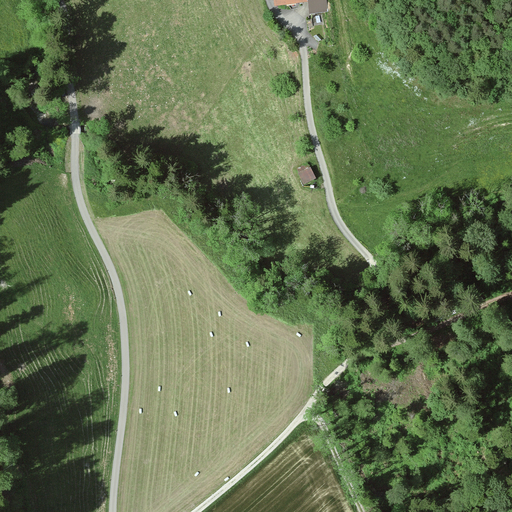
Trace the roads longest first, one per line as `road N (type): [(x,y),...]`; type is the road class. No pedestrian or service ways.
road 1 (unclassified): [(56,0),(79,205),(117,289),(124,353),(112,511)]
road 2 (track): [(269,0),(298,31),(310,129),(335,214),(390,294),(356,356)]
road 3 (track): [(232,481),(304,414),(328,375),(356,356)]
road 4 (track): [(356,356),(511,294)]
